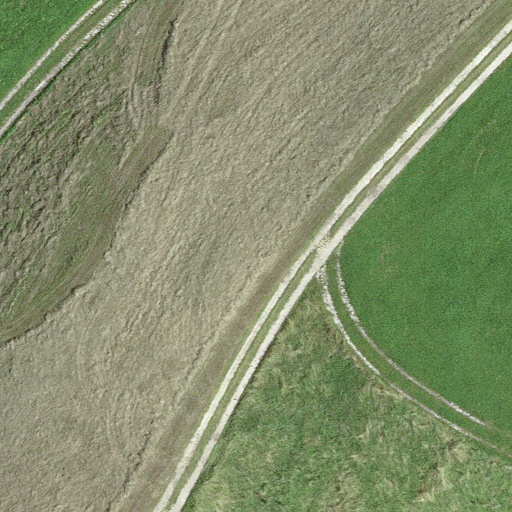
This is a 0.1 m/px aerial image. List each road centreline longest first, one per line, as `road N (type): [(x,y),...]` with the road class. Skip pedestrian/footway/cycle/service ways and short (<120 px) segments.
road 1 (track): [(169,511),(275,310),(350,204),(511,36)]
road 2 (track): [(322,248),(339,304),(361,335),(445,405),(511,442)]
road 3 (track): [(0,127),(117,0)]
